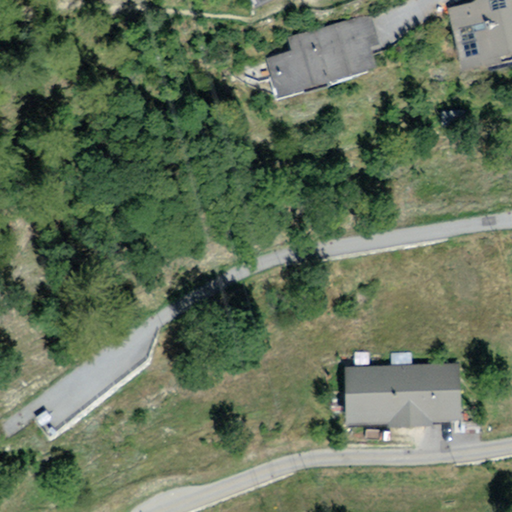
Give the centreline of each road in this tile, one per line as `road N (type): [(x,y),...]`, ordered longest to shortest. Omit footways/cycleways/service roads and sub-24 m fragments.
road 1 (residential): [(511,446),(306,460),(163,511)]
road 2 (track): [(0,21),(66,6),(295,22)]
